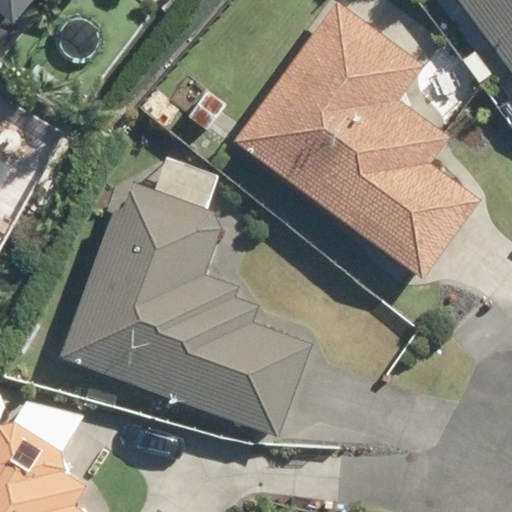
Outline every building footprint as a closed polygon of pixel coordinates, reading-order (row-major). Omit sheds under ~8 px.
[(0,0),(0,30),(20,7),(35,19),(53,0),(88,0),(91,2),(92,0),(0,0)] [(511,0),(470,0),(511,57),(511,0)] [(247,141),(434,276),(490,198),(440,162),(459,136),(410,99),(434,64),(347,2),(247,141)] [(214,91),(194,115),(213,131),(234,107),(214,91)] [(72,355),(287,436),(322,345),(260,322),(267,306),(244,296),(248,287),(216,275),(233,229),(224,212),(142,181),(132,207),(128,210),(72,355)] [(25,312),(8,341),(31,354),(48,325),(25,312)] [(94,511),(61,491),(76,466),(72,450),(27,421),(8,427),(0,439),(0,511),(94,511)]
